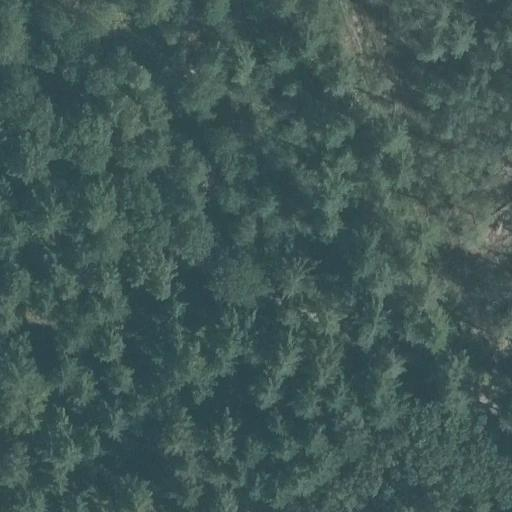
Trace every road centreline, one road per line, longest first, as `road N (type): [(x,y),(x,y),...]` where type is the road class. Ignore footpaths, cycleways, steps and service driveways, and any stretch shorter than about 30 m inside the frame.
road 1 (track): [(0,101),(71,142),(123,200),(220,278),(251,295),(349,317),(511,407)]
road 2 (track): [(437,366),(226,508)]
